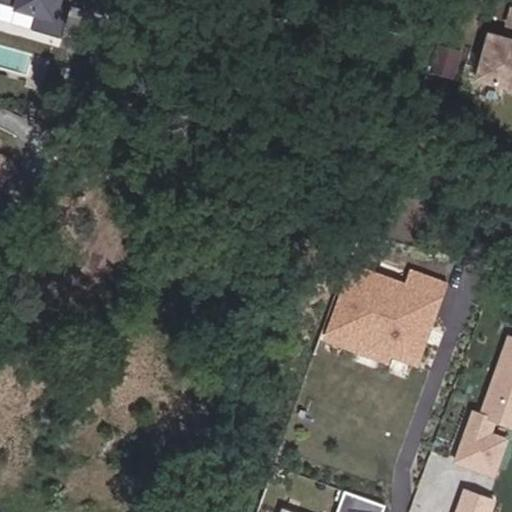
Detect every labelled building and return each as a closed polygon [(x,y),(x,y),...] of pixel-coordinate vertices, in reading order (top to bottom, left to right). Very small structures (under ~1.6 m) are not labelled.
[(70,5),(71,0),(0,0),(0,2),(35,13),(31,30),(60,38),(67,16),(61,14),(64,4),(70,5)] [(110,0),(71,0),(70,5),(106,16),(110,0)] [(511,40),(492,35),(479,78),(511,88),(511,18),(510,25),(511,26),(511,40)] [(0,184),(11,161),(0,155),(0,184)] [(424,322),(440,281),(410,270),(405,283),(358,265),(331,337),(346,342),(351,329),(386,343),(385,346),(411,356),(419,336),(412,333),(417,320),(424,322)] [(511,342),(478,433),(470,430),(457,466),(495,480),(508,444),(491,438),(496,425),(511,430),(511,342)] [(487,511),(492,499),(462,489),(454,511),(487,511)] [(384,511),(385,510),(354,498),(349,511),(384,511)]
